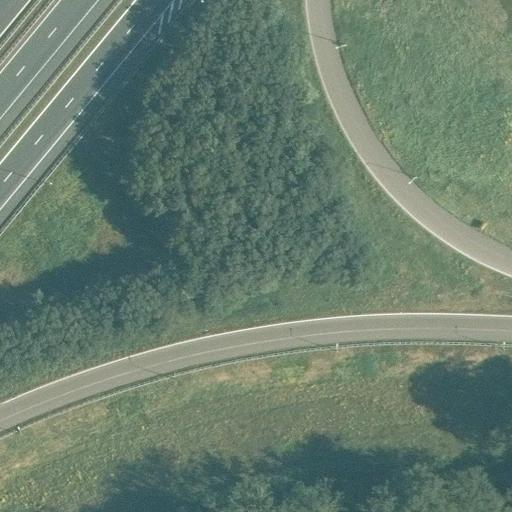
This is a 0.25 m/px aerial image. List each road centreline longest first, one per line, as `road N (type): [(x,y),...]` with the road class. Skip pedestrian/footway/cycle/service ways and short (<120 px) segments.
road 1 (motorway): [(0,412),(129,364),(231,339),(350,324),(511,323)]
road 2 (motorway): [(511,264),(424,212),(387,174),(336,90),(317,0)]
road 3 (motorway): [(0,191),(160,0)]
road 4 (motorway): [(0,98),(81,0)]
